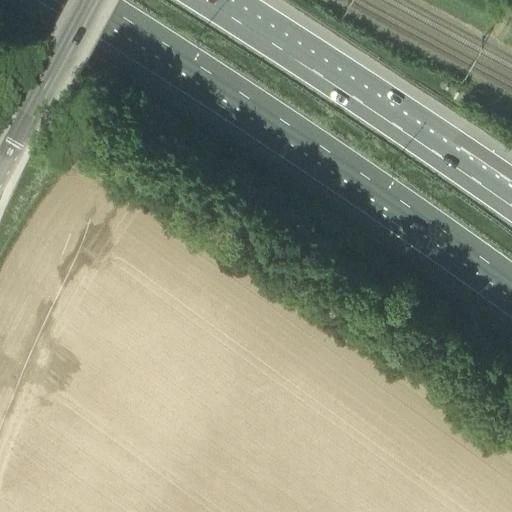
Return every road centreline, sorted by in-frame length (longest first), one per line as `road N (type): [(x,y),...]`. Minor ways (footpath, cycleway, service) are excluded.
road 1 (motorway): [(93,0),(511,281)]
road 2 (motorway): [(511,206),(200,0)]
road 3 (tertiary): [(0,170),(89,0)]
